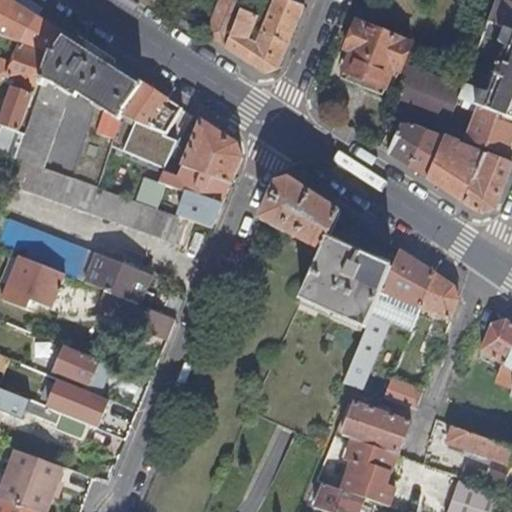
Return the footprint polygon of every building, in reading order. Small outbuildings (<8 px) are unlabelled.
[(0,0),(0,35),(54,55),(67,35),(42,18),(12,0),(0,0)] [(151,0),(155,2),(166,9),(169,0),(151,0)] [(220,0),(206,36),(225,48),(246,0),(220,0)] [(292,1),(288,0),(246,0),(225,48),(249,63),(265,74),(278,69),(279,68),(305,6),(292,1)] [(511,0),(507,0),(506,3),(497,0),(496,0),(488,22),(511,30),(511,0)] [(480,108),(511,119),(511,30),(488,22),(483,36),(499,42),(505,48),(489,91),(481,91),(464,84),(460,94),(459,99),(480,108)] [(405,90),(410,75),(400,71),(411,45),(356,23),(344,50),(350,52),(339,79),(381,96),(391,70),(399,73),(395,86),(405,90)] [(98,188),(104,169),(113,144),(115,138),(122,115),(119,114),(142,83),(110,62),(67,35),(54,55),(25,135),(17,160),(98,188)] [(45,54),(20,45),(9,77),(28,84),(31,75),(37,77),(45,54)] [(411,118),(425,81),(411,76),(398,113),(411,118)] [(425,81),(411,118),(417,120),(431,83),(425,81)] [(168,135),(184,110),(164,97),(142,83),(119,114),(122,115),(168,135)] [(434,127),(446,132),(459,99),(460,94),(431,83),(417,120),(434,127)] [(20,133),(33,94),(14,87),(0,125),(0,126),(8,129),(20,133)] [(467,140),(505,155),(511,138),(511,119),(480,108),(467,140)] [(177,138),(168,135),(122,115),(115,138),(113,144),(166,166),(176,139),(177,138)] [(180,217),(192,222),(213,229),(216,222),(231,184),(243,157),(238,145),(221,133),(202,121),(179,177),(165,173),(161,182),(189,192),(180,217)] [(414,126),(403,125),(388,154),(397,160),(409,168),(428,132),(414,126)] [(0,155),(17,160),(25,135),(20,133),(8,129),(0,148),(0,155)] [(428,132),(409,168),(417,172),(428,179),(439,154),(445,138),(428,132)] [(445,138),(439,154),(428,179),(447,191),(464,203),(485,154),(445,138)] [(511,166),(511,164),(485,154),(464,203),(472,207),(480,212),(495,208),(511,166)] [(17,160),(8,184),(182,248),(192,222),(180,217),(154,208),(98,188),(17,160)] [(98,188),(154,208),(161,190),(104,169),(98,188)] [(324,252),(329,240),(342,212),(313,193),(289,178),(275,183),(260,219),(274,226),(272,230),(313,252),(316,248),(324,252)] [(9,219),(8,222),(152,278),(152,276),(97,254),(97,255),(9,219)] [(152,278),(8,222),(0,241),(0,248),(12,253),(66,275),(106,291),(141,305),(152,278)] [(263,234),(255,231),(245,256),(252,259),(263,234)] [(324,252),(250,413),(324,447),(348,389),(340,385),(392,268),(329,240),(324,252)] [(390,322),(411,332),(421,309),(436,274),(419,263),(400,250),(392,268),(340,385),(348,389),(350,385),(360,389),(390,322)] [(51,309),(66,275),(12,253),(0,282),(32,295),(30,300),(51,309)] [(421,309),(451,322),(460,300),(456,287),(450,283),(436,274),(421,309)] [(98,311),(167,340),(176,319),(141,305),(106,291),(98,311)] [(511,378),(511,323),(506,319),(494,324),(482,351),(511,370),(509,377),(511,378)] [(114,367),(66,347),(55,372),(90,387),(88,391),(102,397),(114,367)] [(70,384),(22,364),(20,370),(25,372),(19,385),(62,403),(70,384)] [(384,398),(409,407),(415,409),(422,391),(391,380),(384,398)] [(26,412),(54,423),(58,413),(0,389),(0,408),(23,418),(26,412)] [(397,454),(398,454),(404,439),(411,422),(356,402),(342,435),(353,439),(397,454)] [(54,423),(57,425),(62,414),(58,413),(54,423)] [(62,414),(57,425),(56,429),(82,440),(88,425),(62,414)] [(465,448),(511,465),(511,464),(511,446),(453,426),(453,427),(447,442),(450,443),(449,448),(463,453),(465,448)] [(365,498),(385,505),(391,487),(386,485),(392,467),(397,454),(353,439),(347,458),(351,460),(341,490),(365,498)] [(59,484),(65,469),(17,450),(0,492),(0,498),(2,500),(35,511),(48,511),(55,494),(52,493),(56,483),(59,484)] [(502,490),(508,475),(490,468),(487,477),(477,473),(479,469),(466,465),(462,477),(502,490)] [(503,511),(508,497),(459,481),(448,511),(503,511)] [(341,490),(324,484),(314,507),(328,511),(359,511),(360,510),(365,498),(341,490)] [(35,511),(2,500),(0,506),(0,511),(35,511)]
